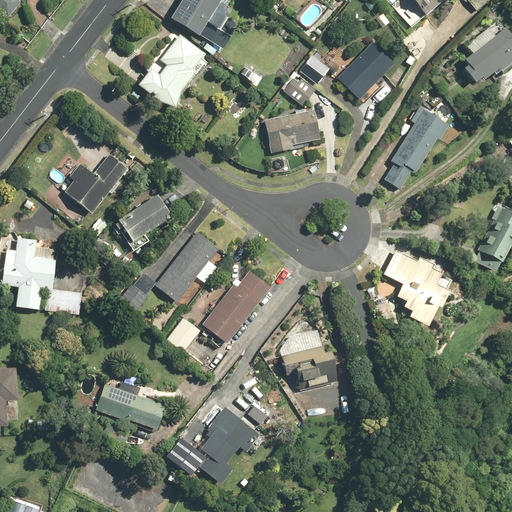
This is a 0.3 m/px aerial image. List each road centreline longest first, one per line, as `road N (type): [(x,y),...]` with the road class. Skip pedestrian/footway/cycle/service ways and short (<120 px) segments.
road 1 (residential): [(59,63),(252,213)]
road 2 (unknown): [(337,194),(468,0)]
road 3 (residential): [(252,213),(318,191),(345,198),(356,224),(344,249),(317,256),(300,248)]
